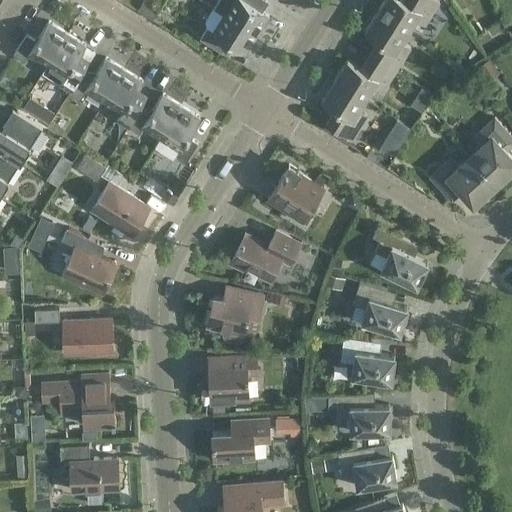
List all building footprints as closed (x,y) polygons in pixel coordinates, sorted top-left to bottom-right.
[(217,0),(214,6),(257,33),(268,14),(249,2),(250,0),(217,0)] [(382,0),(377,9),(408,29),(415,18),(424,23),(438,0),(382,0)] [(206,26),(199,37),(219,50),(226,40),(245,52),(257,33),(214,6),(205,19),(206,26)] [(401,40),(408,29),(377,9),(364,29),(377,38),(368,51),(395,68),(410,46),(401,40)] [(45,64),(66,31),(47,20),(36,39),(25,32),(12,52),(24,59),(28,53),(45,64)] [(70,89),(83,69),(89,58),(79,52),(85,43),(66,31),(45,64),(41,71),(70,89)] [(381,91),(395,68),(368,51),(360,65),(347,57),(334,77),(365,97),(372,86),(381,91)] [(102,100),(123,68),(105,56),(92,75),(83,69),(70,89),(67,93),(78,100),(85,89),(102,100)] [(127,125),(140,105),(146,95),(136,88),(142,79),(123,68),(102,100),(120,112),(116,118),(127,125)] [(358,108),(365,97),(334,77),(321,97),(334,106),(325,120),(352,137),(367,114),(358,108)] [(159,137),(180,104),(162,92),(150,111),(140,105),(127,125),(138,132),(142,126),(159,137)] [(184,161),(197,141),(187,135),(199,116),(180,104),(159,137),(154,145),(172,156),(173,154),(184,161)] [(0,148),(20,161),(41,127),(12,108),(2,123),(3,124),(0,129),(0,148)] [(469,153),(495,181),(508,169),(506,167),(511,161),(511,156),(502,146),(511,136),(494,116),(474,134),(481,142),(469,153)] [(0,192),(20,161),(0,148),(0,192)] [(96,179),(105,165),(84,152),(75,166),(96,179)] [(482,194),(495,181),(469,153),(457,164),(450,156),(430,174),(449,195),(458,186),(470,199),(479,191),(482,194)] [(305,221),(313,209),(317,203),(314,201),(323,186),(288,163),(267,197),(305,221)] [(131,233),(145,209),(148,205),(108,180),(91,207),(131,233)] [(416,284),(427,261),(404,250),(409,239),(377,223),(372,235),(379,238),(374,249),(386,254),(380,267),(416,284)] [(109,279),(116,262),(93,252),(98,241),(65,226),(60,238),(74,244),(61,272),(102,291),(108,278),(109,279)] [(289,261),(299,241),(275,229),(267,244),(244,233),(230,263),(244,270),(247,266),(269,277),(280,256),(289,261)] [(399,330),(407,306),(382,298),(386,287),(359,279),(352,302),(365,306),(361,319),(399,330)] [(213,293),(206,322),(222,326),(221,329),(221,333),(224,336),(235,339),(240,338),(242,334),(248,308),(258,311),(263,292),(234,285),(231,297),(213,293)] [(34,320),(59,319),(58,307),(34,308),(34,320)] [(64,351),(111,349),(110,316),(63,319),(64,351)] [(391,379),(394,354),(369,350),(371,338),(343,334),(339,358),(353,360),(351,374),(391,379)] [(248,398),(247,371),(257,371),(256,351),(226,353),(226,366),(208,367),(210,397),(234,395),(234,399),(248,398)] [(106,401),(105,391),(109,390),(108,370),(80,371),(80,377),(40,380),(41,399),(59,398),(60,412),(82,411),(83,423),(115,421),(114,400),(106,401)] [(363,404),(363,392),(327,392),(327,405),(335,405),(336,416),(349,416),(350,430),(390,429),(389,403),(363,404)] [(213,459),(254,457),(253,440),(269,439),(267,415),(236,417),(236,429),(212,430),(213,459)] [(89,457),(88,443),(59,444),(60,460),(69,459),(71,488),(118,486),(117,455),(89,457)] [(366,457),(364,445),(337,450),(341,474),(354,471),(356,485),(396,478),(392,453),(366,457)] [(260,511),(260,503),(283,501),(281,479),(222,483),(224,505),(216,505),(216,511),(260,511)] [(377,510),(373,498),(347,507),(348,511),(405,511),(402,501),(377,510)]
